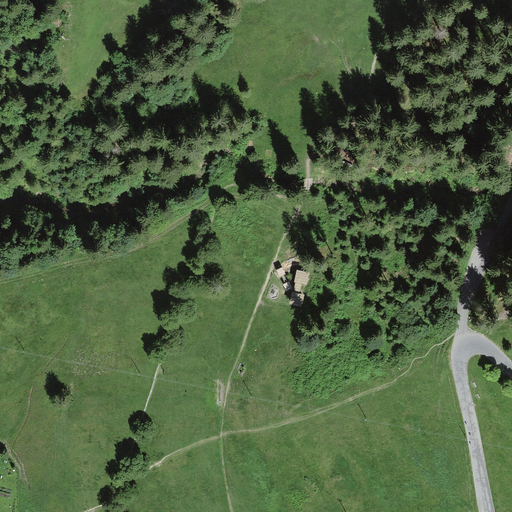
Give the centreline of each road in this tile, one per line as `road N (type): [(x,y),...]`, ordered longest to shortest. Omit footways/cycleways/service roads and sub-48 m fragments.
road 1 (residential): [(488,511),(458,357),(476,344),(511,372)]
road 2 (track): [(467,347),(465,311),(511,198)]
